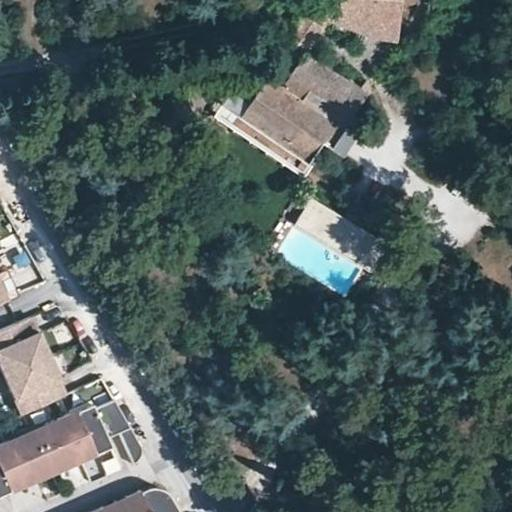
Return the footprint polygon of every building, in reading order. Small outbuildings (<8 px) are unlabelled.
[(397,5),(398,1),(397,0),(333,0),(331,9),(346,14),(354,17),(368,22),(395,27),(397,5)] [(368,90),(305,49),(289,71),(352,114),(368,90)] [(271,61),(235,116),(305,161),(319,139),(339,152),(353,131),(348,128),(355,117),(271,61)] [(313,204),(302,223),(358,256),(369,237),(313,204)] [(376,241),(369,237),(358,256),(365,260),(376,241)] [(385,246),(376,241),(365,260),(374,265),(385,246)] [(0,268),(0,299),(16,292),(4,267),(0,268)] [(66,393),(31,315),(0,328),(0,364),(22,413),(66,393)] [(113,398),(94,406),(107,436),(119,430),(129,426),(113,398)] [(91,401),(62,414),(81,457),(95,451),(93,445),(108,438),(107,436),(94,406),(91,401)] [(62,414),(33,427),(50,464),(65,458),(67,463),(81,457),(62,414)] [(129,426),(119,430),(132,461),(136,459),(139,455),(140,450),(140,446),(129,426)] [(5,439),(25,482),(39,476),(36,470),(50,464),(33,427),(5,439)] [(93,445),(95,451),(111,444),(108,438),(93,445)] [(5,439),(0,441),(0,486),(9,483),(11,489),(25,482),(5,439)] [(53,470),(67,463),(65,458),(50,464),(53,470)] [(36,470),(39,476),(53,470),(50,464),(36,470)] [(9,483),(0,486),(0,493),(11,489),(9,483)] [(149,485),(140,488),(150,511),(177,511),(165,489),(158,485),(149,485)] [(117,504),(120,511),(150,511),(140,488),(126,495),(128,499),(117,504)] [(126,495),(115,499),(117,504),(128,499),(126,495)] [(115,499),(104,505),(106,509),(117,504),(115,499)]
